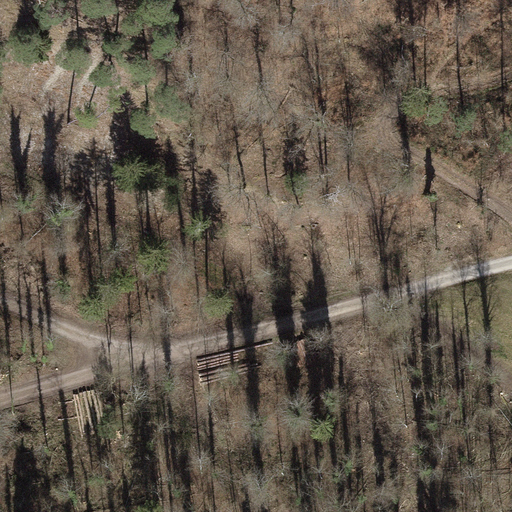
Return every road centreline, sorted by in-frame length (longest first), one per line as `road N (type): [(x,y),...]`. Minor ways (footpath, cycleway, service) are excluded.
road 1 (track): [(511,262),(116,365)]
road 2 (track): [(116,365),(109,346),(0,298)]
road 3 (track): [(0,401),(116,365)]
